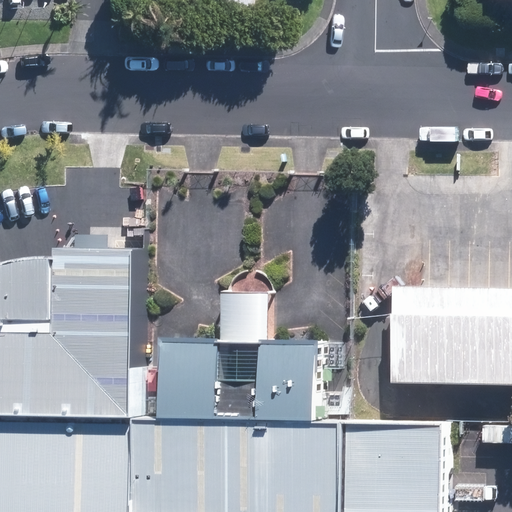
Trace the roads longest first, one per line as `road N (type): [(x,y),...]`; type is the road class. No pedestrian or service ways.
road 1 (residential): [(373,100),(101,94),(0,101)]
road 2 (unknown): [(406,101),(402,173),(411,205),(436,217),(499,219),(511,208)]
road 3 (residential): [(511,103),(373,100)]
